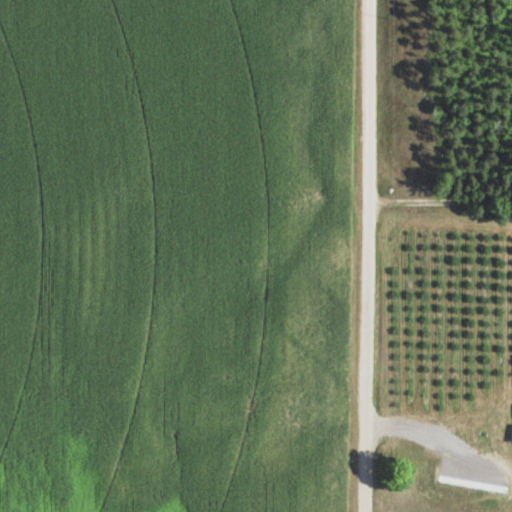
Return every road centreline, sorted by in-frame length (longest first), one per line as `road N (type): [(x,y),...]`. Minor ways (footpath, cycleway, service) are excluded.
road 1 (residential): [(356,511),(354,0)]
road 2 (residential): [(353,193),(511,183)]
